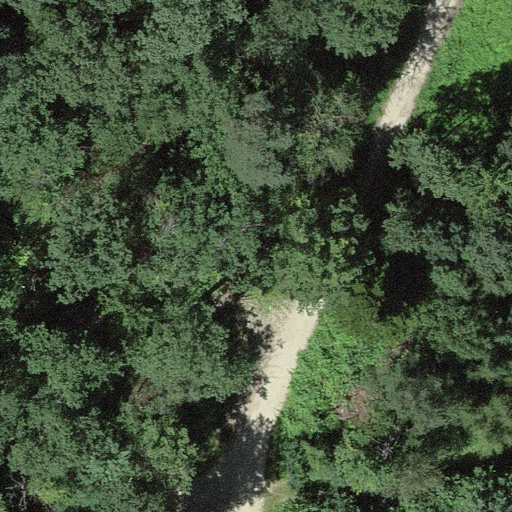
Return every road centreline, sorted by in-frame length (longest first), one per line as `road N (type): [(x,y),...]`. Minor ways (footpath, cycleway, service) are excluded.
road 1 (track): [(231,502),(448,0)]
road 2 (track): [(511,450),(231,502)]
road 3 (track): [(231,502),(48,511)]
